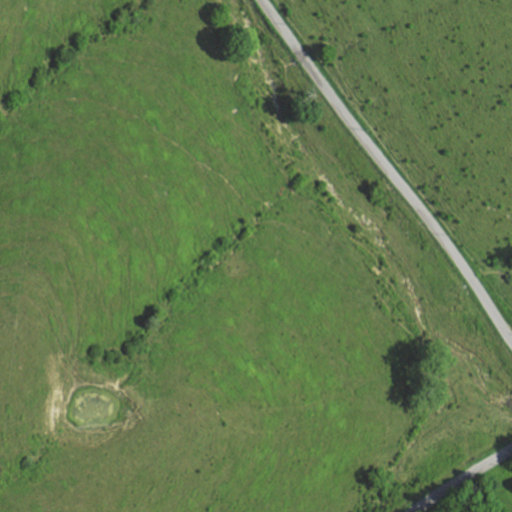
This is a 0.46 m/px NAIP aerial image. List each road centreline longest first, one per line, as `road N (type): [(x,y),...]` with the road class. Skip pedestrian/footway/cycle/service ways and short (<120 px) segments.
road 1 (residential): [(511,340),(262,0)]
road 2 (residential): [(409,511),(511,447)]
